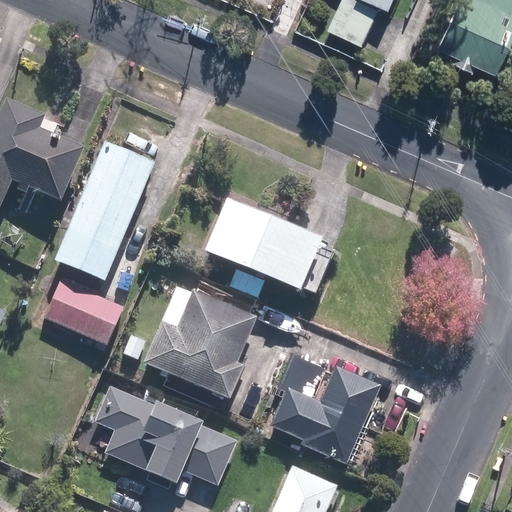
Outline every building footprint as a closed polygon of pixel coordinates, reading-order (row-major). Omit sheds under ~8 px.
[(382,8),(365,0),(341,0),(330,27),(366,43),(382,8)] [(511,0),(461,0),(442,46),(460,54),(458,59),(483,69),(485,63),(502,71),(511,46),(511,0)] [(51,115),(14,98),(0,129),(0,213),(4,215),(20,179),(69,201),(93,147),(46,126),(51,115)] [(113,281),(161,160),(109,139),(60,262),(113,281)] [(234,195),(211,250),(309,292),(332,236),(234,195)] [(270,283),(240,270),(233,285),(263,298),(270,283)] [(127,308),(65,281),(48,320),(111,347),(127,308)] [(168,319),(150,362),(239,400),(251,372),(243,369),(266,317),(200,288),(183,326),(168,319)] [(0,338),(12,309),(0,304),(0,338)] [(153,343),(134,333),(124,353),(142,363),(153,343)] [(347,463),(384,385),(344,366),(326,402),(293,387),(276,424),(309,439),(307,444),(347,463)] [(157,406),(110,386),(95,419),(119,429),(108,454),(173,484),(181,467),(221,484),(239,443),(202,427),(205,420),(160,400),(157,406)] [(332,511),(343,485),(297,466),(277,511),(332,511)]
